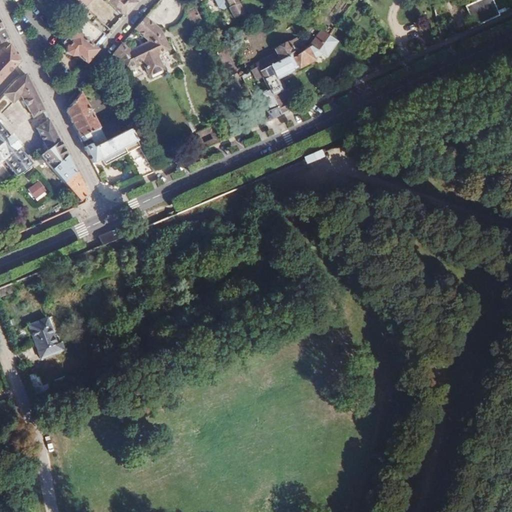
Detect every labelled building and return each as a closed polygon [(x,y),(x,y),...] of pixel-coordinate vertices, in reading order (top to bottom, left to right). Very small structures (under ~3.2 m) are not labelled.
[(135,3),(131,0),(75,0),(79,4),(87,10),(90,7),(90,3),(92,0),(106,0),(124,17),(135,3)] [(225,0),(213,0),(220,11),(228,6),(225,0)] [(225,0),(228,6),(234,19),(245,14),(238,0),(225,0)] [(478,0),(458,9),(467,30),(483,23),(497,16),(489,0),(478,0)] [(201,24),(194,12),(189,16),(195,28),(201,24)] [(122,44),(113,55),(118,60),(124,71),(141,64),(148,78),(163,71),(157,57),(169,51),(160,31),(146,17),(135,30),(146,40),(148,43),(130,51),(122,44)] [(84,62),(95,50),(92,47),(102,36),(83,18),(76,32),(66,30),(58,41),(64,46),(63,49),(70,55),(74,54),(84,62)] [(333,30),(329,36),(324,43),(329,46),(337,33),(333,30)] [(275,49),(281,62),(291,58),(293,61),(304,53),(301,47),(298,48),(294,41),(275,49)] [(0,82),(17,63),(16,62),(18,60),(10,44),(5,49),(3,48),(0,51),(0,82)] [(312,56),(318,52),(311,47),(307,50),(313,59),(314,59),(312,56)] [(157,57),(163,71),(165,74),(183,67),(175,49),(169,51),(157,57)] [(269,90),(280,115),(288,111),(284,102),(287,101),(277,80),(314,61),(313,59),(307,50),(304,53),(293,61),(291,58),(281,62),(260,72),(269,90)] [(218,56),(227,73),(234,70),(225,52),(218,56)] [(112,56),(104,65),(110,77),(116,75),(121,69),(117,61),(112,56)] [(46,57),(42,63),(45,69),(51,61),(46,57)] [(228,77),(236,92),(246,88),(241,77),(238,72),(228,77)] [(16,82),(3,95),(13,104),(20,96),(33,119),(44,112),(25,75),(16,82)] [(254,106),(262,123),(280,115),(269,90),(261,94),(263,101),(254,106)] [(98,128),(79,93),(65,110),(79,137),(88,133),(96,148),(106,143),(98,128)] [(3,95),(0,98),(0,125),(17,109),(13,104),(3,95)] [(187,124),(199,151),(218,143),(208,115),(187,124)] [(114,120),(98,128),(106,143),(123,134),(114,120)] [(36,128),(48,150),(59,141),(48,121),(36,128)] [(0,161),(3,160),(18,178),(32,165),(31,164),(0,126),(0,161)] [(140,148),(129,131),(123,134),(106,143),(96,148),(94,149),(91,144),(84,147),(97,171),(105,167),(104,166),(126,155),(140,148)] [(41,156),(51,169),(67,156),(59,141),(48,150),(41,156)] [(153,172),(140,148),(126,155),(138,179),(153,172)] [(51,169),(63,183),(76,173),(67,156),(51,169)] [(79,202),(87,196),(87,195),(84,190),(85,189),(76,173),(63,183),(79,202)] [(26,189),(35,202),(46,195),(38,181),(26,189)] [(175,214),(173,208),(165,211),(167,217),(175,214)] [(112,240),(130,232),(127,224),(98,237),(102,244),(112,240)] [(45,320),(28,326),(41,360),(65,349),(62,341),(54,343),(45,320)]
